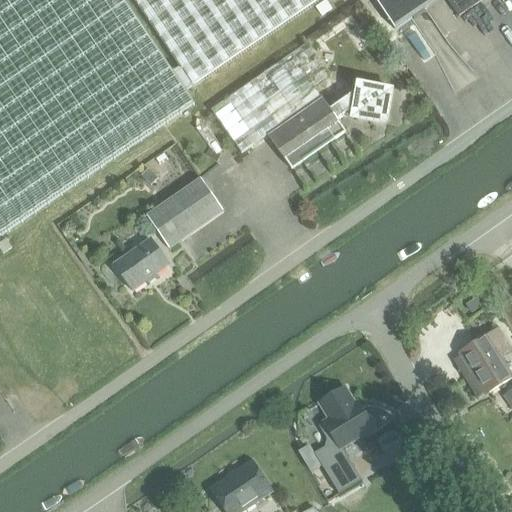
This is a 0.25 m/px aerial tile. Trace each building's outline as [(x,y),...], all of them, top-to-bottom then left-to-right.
[(0,0),(0,240),(195,107),(122,0),(0,0)] [(132,0),(193,89),(321,0),(132,0)] [(374,0),(395,31),(439,0),(445,0),(458,18),(484,0),(374,0)] [(305,47),(210,113),(240,156),(267,139),(291,173),(345,135),(313,90),(328,80),(305,47)] [(384,125),(390,95),(360,90),(359,96),(354,95),(334,109),(341,119),(352,112),(356,113),(354,120),(384,125)] [(164,156),(156,161),(160,166),(167,161),(164,156)] [(222,215),(200,181),(147,217),(170,251),(222,215)] [(133,293),(168,268),(150,243),(115,268),(133,293)] [(472,314),(483,307),(478,299),(467,307),(472,314)] [(491,307),(483,313),(490,324),(499,318),(491,307)] [(495,334),(486,339),(458,357),(474,382),(476,380),(486,396),(511,380),(500,361),(509,355),(495,334)] [(325,451),(314,457),(338,497),(359,484),(340,452),(373,432),(372,429),(372,422),(370,419),(363,416),(357,405),(354,406),(345,391),(319,407),(328,422),(319,429),(327,442),(325,451)] [(223,511),(248,511),(272,496),(251,465),(210,493),(223,511)]
